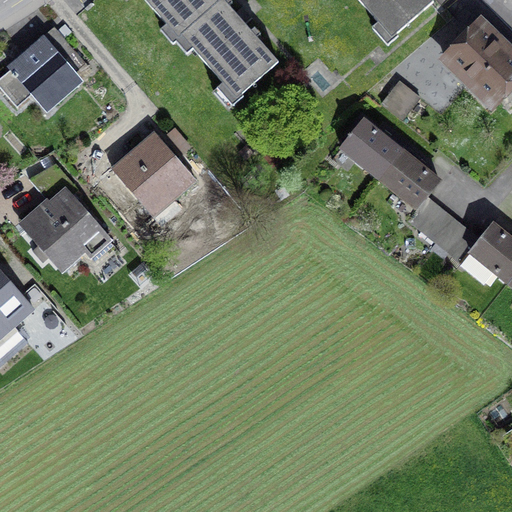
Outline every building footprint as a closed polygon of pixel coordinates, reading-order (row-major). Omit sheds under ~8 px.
[(181,35),(219,2),(217,0),(144,0),(178,38),(181,35)] [(222,0),(221,0),(219,2),(181,35),(237,99),(278,63),(222,0)] [(358,0),(392,39),(433,3),(430,0),(358,0)] [(510,49),(483,23),(478,28),(477,28),(449,57),(493,100),(511,80),(511,60),(505,55),(510,49)] [(30,48),(32,51),(11,69),(11,70),(0,79),(0,88),(16,107),(32,93),(46,110),(80,81),(74,75),(86,64),(54,27),(30,48)] [(419,98),(399,83),(383,105),(402,120),(419,98)] [(341,148),(380,179),(402,152),(363,121),(341,148)] [(195,181),(154,134),(112,170),(153,217),(195,181)] [(402,152),(380,179),(418,209),(408,221),(421,232),(440,208),(427,198),(440,182),(402,152)] [(56,164),(29,180),(51,205),(24,228),(26,231),(39,246),(32,252),(43,263),(50,257),(59,268),(82,248),(95,263),(114,246),(72,197),(79,191),(56,164)] [(453,219),(440,208),(421,232),(434,242),(453,219)] [(467,230),(453,219),(434,242),(448,253),(467,230)] [(470,252),(508,283),(511,278),(511,240),(492,225),(480,240),(467,230),(448,253),(461,264),(470,252)] [(0,270),(0,327),(6,323),(10,328),(33,309),(0,270)] [(35,279),(23,288),(36,304),(47,295),(35,279)]
